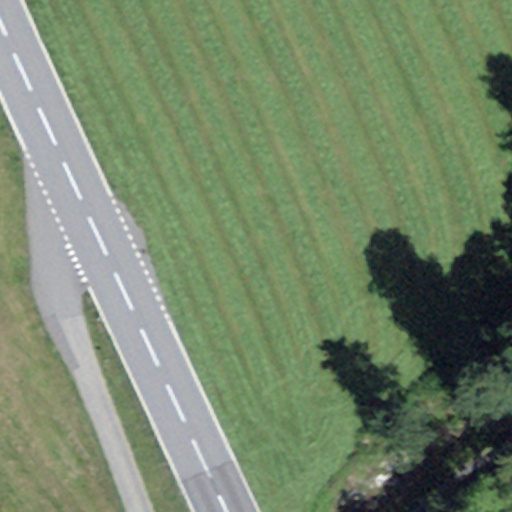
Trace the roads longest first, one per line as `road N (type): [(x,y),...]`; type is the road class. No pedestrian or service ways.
road 1 (secondary): [(80,195),(226,511)]
road 2 (unclassified): [(140,511),(61,314),(54,268),(80,195)]
road 3 (secondary): [(0,20),(80,195)]
